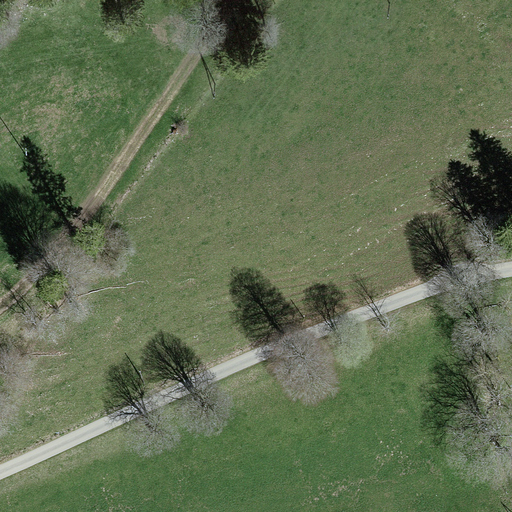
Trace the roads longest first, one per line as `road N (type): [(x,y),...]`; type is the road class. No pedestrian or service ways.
road 1 (unclassified): [(0,471),(242,360),(443,284),(511,268)]
road 2 (track): [(0,305),(68,239),(231,0)]
